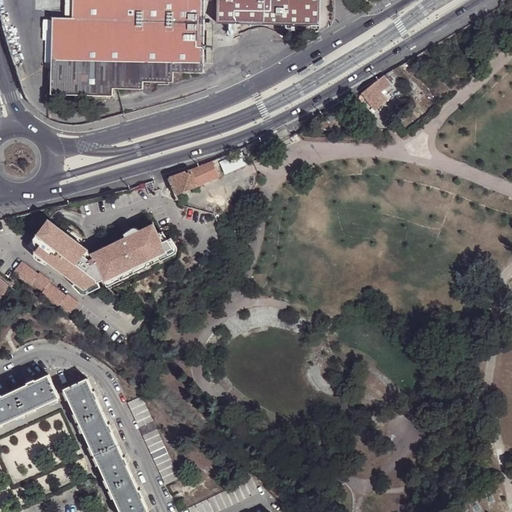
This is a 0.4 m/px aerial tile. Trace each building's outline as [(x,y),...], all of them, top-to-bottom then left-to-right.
[(74,0),(74,18),(53,17),(51,94),(114,95),(115,88),(145,89),(145,82),(174,82),(174,72),(205,73),(205,45),(206,0),(217,0),(218,24),(320,26),(320,0),(74,0)] [(384,77),(390,87),(397,81),(392,72),(384,77)] [(384,77),(364,93),(376,110),(388,100),(384,93),(390,88),(390,87),(384,77)] [(242,154),(220,164),(225,176),(247,166),(242,154)] [(214,161),(170,178),(178,197),(199,187),(199,186),(221,177),(214,161)] [(28,247),(85,288),(105,279),(106,281),(175,251),(169,242),(164,244),(161,235),(157,225),(125,239),(125,238),(118,241),(118,242),(91,254),(86,250),(87,250),(47,220),(28,247)] [(175,251),(106,281),(108,286),(177,256),(178,254),(179,253),(179,251),(178,249),(172,240),(169,242),(175,251)] [(22,263),(14,273),(31,286),(33,284),(44,292),(43,294),(60,306),(61,305),(72,313),(80,302),(68,294),(67,295),(50,283),(51,281),(40,273),(39,275),(22,263)] [(17,391),(28,414),(61,398),(60,395),(51,375),(37,382),(36,380),(29,383),(29,385),(17,391)] [(65,390),(80,424),(104,413),(98,400),(99,399),(96,391),(94,392),(88,379),(65,390)] [(0,426),(28,414),(17,391),(3,397),(2,395),(0,396),(0,426)] [(180,478),(142,398),(129,404),(167,484),(180,478)] [(80,424),(96,456),(119,446),(113,433),(114,432),(111,424),(109,425),(104,413),(80,424)] [(96,456),(111,489),(134,479),(128,466),(130,465),(126,457),(124,458),(119,446),(96,456)] [(134,479),(111,489),(121,511),(149,511),(143,498),(145,498),(141,490),(140,491),(134,479)] [(253,481),(189,510),(190,511),(218,511),(259,494),(253,481)]
